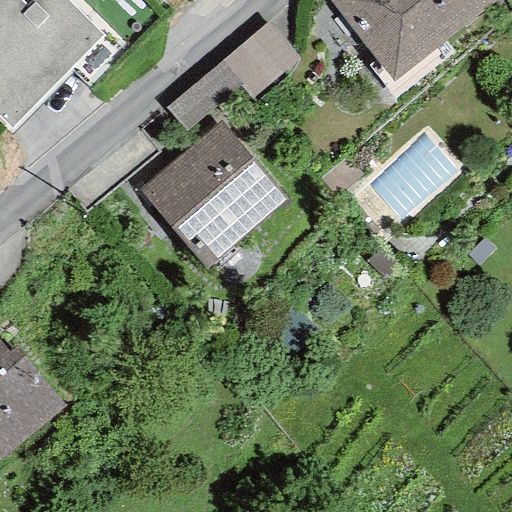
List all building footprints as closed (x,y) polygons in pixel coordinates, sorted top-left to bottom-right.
[(0,0),(0,118),(12,131),(102,37),(64,0),(30,0),(24,7),(17,0),(0,0)] [(328,0),(392,81),(494,0),(328,0)] [(298,59),(267,23),(221,62),(239,85),(251,98),(298,59)] [(239,85),(221,62),(165,108),(185,131),(239,85)] [(141,191),(206,266),(283,201),(218,125),(141,191)] [(0,459),(64,406),(15,346),(8,351),(0,341),(0,459)]
